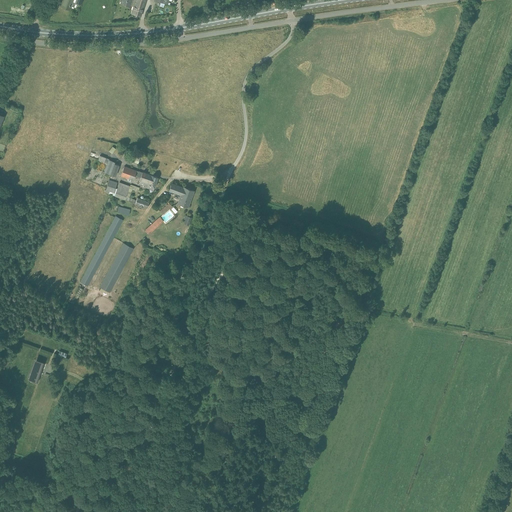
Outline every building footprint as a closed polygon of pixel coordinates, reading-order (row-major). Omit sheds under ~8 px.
[(65,7),(64,8),(65,8),(66,9),(67,9),(67,8),(68,9),(69,5),(74,7),(76,2),(80,4),(81,0),(63,0),(62,1),(63,2),(62,6),(65,7)] [(134,0),(133,6),(134,6),(132,12),(141,15),(146,0),(134,0)] [(140,157),(137,156),(132,154),(131,156),(124,154),(123,158),(129,161),(138,164),(140,157)] [(98,160),(107,163),(104,172),(116,176),(119,165),(115,163),(115,162),(109,160),(109,159),(100,155),(98,160)] [(121,176),(128,179),(128,181),(131,182),(131,180),(133,181),(136,174),(137,175),(136,177),(140,178),(138,183),(139,183),(138,185),(143,187),(143,186),(153,190),(158,177),(151,175),(143,172),(142,172),(139,171),(138,171),(137,171),(124,166),(121,176)] [(125,200),(129,201),(132,202),(135,203),(136,200),(129,197),(132,189),(138,192),(140,188),(131,184),(130,186),(119,182),(117,189),(116,188),(117,182),(109,180),(105,190),(104,192),(115,196),(125,200)] [(173,198),(179,200),(177,203),(188,207),(193,191),(194,190),(184,187),(184,188),(172,183),(169,190),(175,193),(173,198)] [(139,205),(143,207),(147,208),(150,202),(137,197),(136,200),(135,203),(135,204),(139,205)] [(163,215),(173,207),(170,203),(160,211),(163,215)] [(129,215),(130,209),(119,206),(117,212),(129,215)] [(184,219),(186,220),(184,224),(189,226),(192,218),(185,215),(184,219)] [(116,216),(81,280),(80,282),(88,286),(123,220),(116,216)] [(145,230),(149,234),(164,221),(160,217),(145,230)] [(123,243),(103,280),(100,287),(110,292),(134,248),(123,243)] [(76,294),(80,296),(84,289),(80,287),(76,294)] [(31,379),(31,381),(36,383),(37,381),(38,382),(45,362),(37,360),(30,379),(31,379)]
